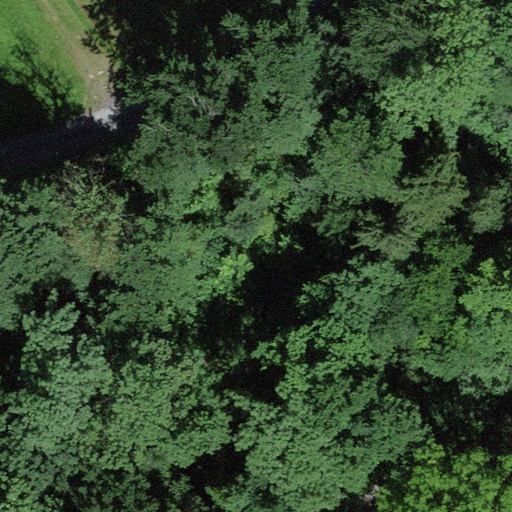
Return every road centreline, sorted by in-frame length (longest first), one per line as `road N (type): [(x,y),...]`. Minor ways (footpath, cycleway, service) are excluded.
road 1 (track): [(0,166),(312,0)]
road 2 (track): [(59,0),(119,106)]
